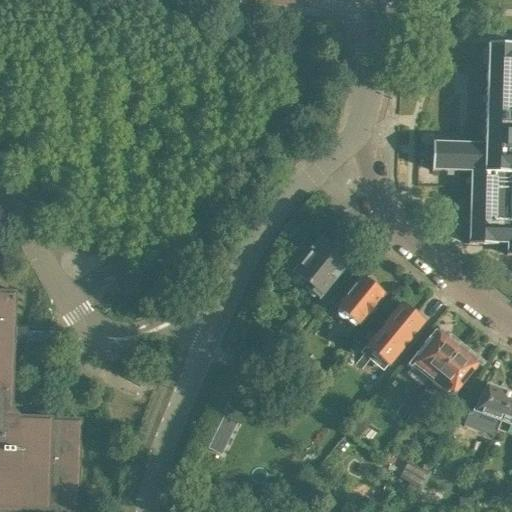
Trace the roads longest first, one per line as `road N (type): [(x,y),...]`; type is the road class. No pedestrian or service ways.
road 1 (residential): [(212,324),(178,318),(122,341),(94,334),(0,181)]
road 2 (residential): [(511,325),(377,209),(360,137)]
road 3 (residential): [(360,137),(290,193),(212,324)]
road 4 (residential): [(212,324),(177,399),(143,511)]
road 5 (residential): [(360,137),(371,71),(367,0)]
